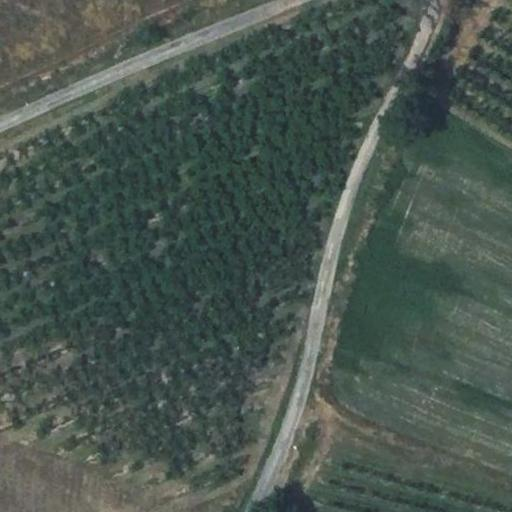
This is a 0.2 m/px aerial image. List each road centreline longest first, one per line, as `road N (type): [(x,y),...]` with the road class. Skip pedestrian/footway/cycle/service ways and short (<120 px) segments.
road 1 (residential): [(256,511),(299,396),(347,199),(440,0)]
road 2 (unclassified): [(0,122),(292,0)]
